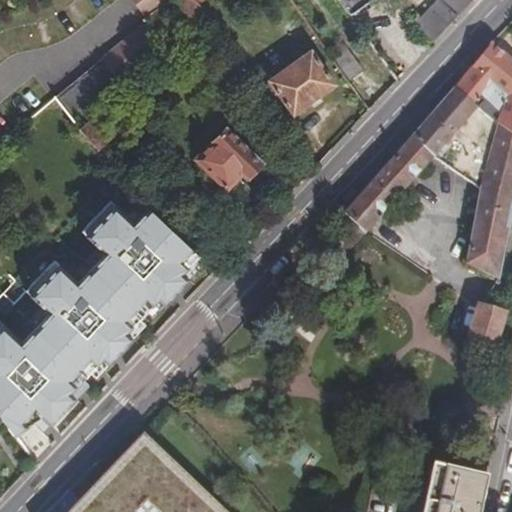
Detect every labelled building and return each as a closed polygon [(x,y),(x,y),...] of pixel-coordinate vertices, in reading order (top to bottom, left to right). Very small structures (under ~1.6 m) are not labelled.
[(169,2),(171,0),(131,0),(147,20),(169,2)] [(171,0),(169,2),(191,32),(209,19),(195,0),(171,0)] [(341,0),(350,13),(368,0),(341,0)] [(436,0),(414,23),(433,41),(458,15),(441,0),(436,0)] [(54,97),(55,98),(75,122),(167,45),(147,20),(54,97)] [(511,62),(491,44),(453,87),(472,103),(481,93),(499,108),(496,123),(511,136),(511,62)] [(337,84),(311,48),(269,78),(294,114),(337,84)] [(334,60),(351,82),(365,72),(350,50),(334,60)] [(364,233),(365,231),(430,158),(480,189),(464,266),(497,281),(511,203),(511,136),(496,123),(472,103),(453,87),(356,200),(343,213),(353,222),(364,232),(364,233)] [(96,111),(80,127),(99,146),(115,130),(96,111)] [(226,128),(225,129),(197,158),(227,187),(243,170),(249,176),(261,163),(226,128)] [(200,252),(156,205),(139,223),(113,199),(82,225),(105,250),(74,278),(55,253),(22,278),(40,304),(11,333),(0,320),(0,416),(2,420),(32,406),(48,424),(190,278),(183,270),(200,252)] [(364,232),(353,222),(333,245),(342,254),(364,232)] [(478,308),(475,318),(470,334),(468,339),(494,347),(504,315),(479,307),(478,308)] [(470,334),(475,318),(461,314),(456,329),(470,334)] [(73,511),(212,511),(144,442),(73,511)] [(375,455),(368,489),(406,497),(414,463),(375,455)] [(454,471),(432,466),(423,508),(443,488),(448,489),(454,471)] [(479,511),(486,478),(454,471),(448,489),(443,488),(423,508),(421,511),(479,511)]
